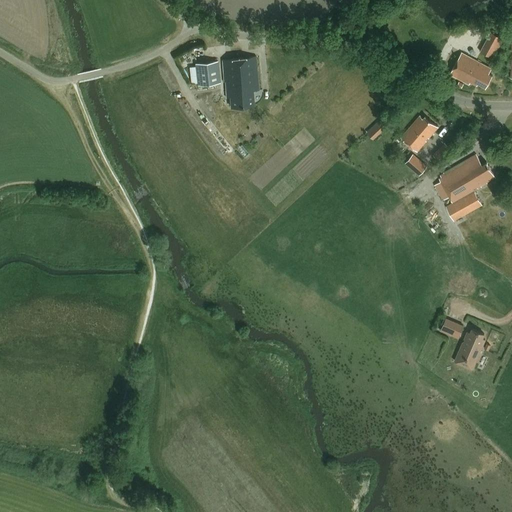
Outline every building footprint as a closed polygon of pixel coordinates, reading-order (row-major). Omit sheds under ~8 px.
[(504,39),(491,32),(481,51),(494,58),(504,39)] [(461,52),(449,74),(469,85),(470,82),(477,85),(478,83),(486,88),(492,75),(489,74),(492,69),(461,52)] [(251,92),(259,92),(256,58),(222,61),(225,98),(230,98),(231,109),(252,107),(251,92)] [(219,62),(196,64),(197,86),(221,84),(219,62)] [(420,117),(402,138),(417,151),(437,128),(425,118),(423,120),(420,117)] [(378,133),(386,125),(379,119),(372,127),(378,133)] [(445,143),(433,155),(438,160),(450,149),(445,143)] [(238,149),(244,157),(248,154),(243,146),(238,149)] [(405,163),(419,176),(427,167),(413,155),(405,163)] [(452,204),(446,208),(453,221),(481,206),(473,192),(478,190),(478,189),(487,184),(486,183),(494,178),(486,163),(481,166),(475,155),(442,174),(443,176),(437,179),(442,187),(436,190),(442,201),(448,197),(452,204)] [(485,340),(482,339),(484,334),(472,329),(470,334),(467,332),(464,340),(465,340),(464,343),(463,342),(458,354),(465,357),(464,358),(466,360),(466,359),(464,365),(472,369),(485,340)]
